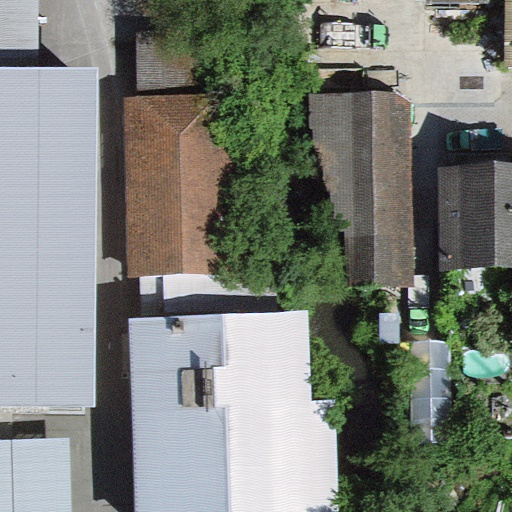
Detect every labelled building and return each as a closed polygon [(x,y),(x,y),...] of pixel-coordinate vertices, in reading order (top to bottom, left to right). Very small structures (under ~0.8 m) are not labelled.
[(34,0),(0,0),(0,56),(34,57),(34,0)] [(507,10),(506,0),(424,0),(424,10),(507,10)] [(0,411),(99,410),(96,86),(0,86),(0,411)] [(409,96),(311,98),(314,239),(350,238),(352,286),(413,284),(409,96)] [(235,265),(227,116),(134,120),(142,270),(235,265)] [(511,165),(509,166),(442,167),(443,271),(511,270),(511,165)] [(312,398),(310,313),(131,317),(135,511),(339,511),(337,397),(312,398)] [(0,511),(65,511),(63,444),(0,446),(0,511)]
